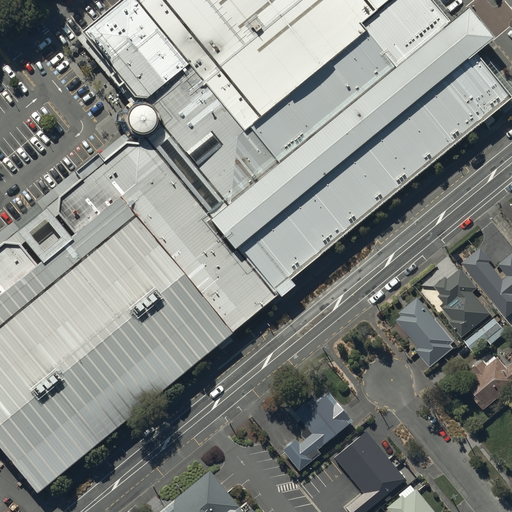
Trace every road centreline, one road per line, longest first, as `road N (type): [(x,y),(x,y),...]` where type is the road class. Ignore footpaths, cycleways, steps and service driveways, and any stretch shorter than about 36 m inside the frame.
road 1 (residential): [(82,511),(511,159)]
road 2 (residential): [(388,382),(494,511)]
